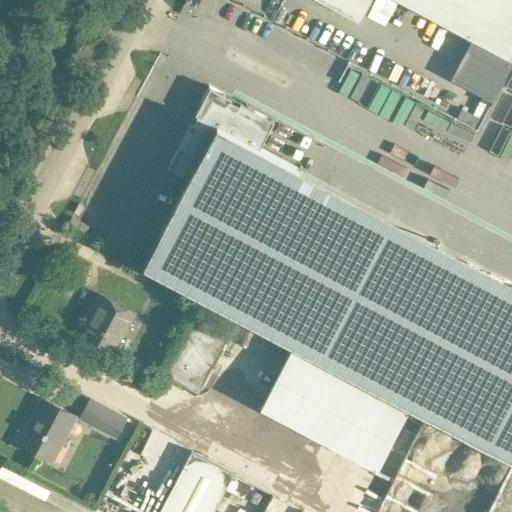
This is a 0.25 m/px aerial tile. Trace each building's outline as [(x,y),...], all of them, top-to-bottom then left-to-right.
[(186,0),(185,3),(196,9),(201,0),(186,0)] [(399,0),(511,60),(511,0),(318,0),(359,22),(371,0),(399,0)] [(193,124),(191,122),(167,167),(188,178),(217,124),(259,147),(273,121),(240,103),(239,105),(233,102),(234,100),(210,87),(193,118),(196,119),(193,124)] [(511,280),(259,147),(217,124),(188,178),(166,220),(142,264),(295,345),(412,407),(511,459),(511,280)] [(71,217),(67,225),(85,235),(89,226),(71,217)] [(80,338),(110,354),(133,312),(98,293),(90,309),(95,311),(80,338)] [(202,302),(164,374),(197,392),(235,320),(202,302)] [(412,407),(295,345),(262,406),(379,468),(412,407)] [(90,396),(78,417),(116,437),(120,429),(149,445),(156,432),(90,396)] [(77,416),(46,400),(32,427),(28,424),(18,443),(52,461),(77,416)] [(251,481),(191,451),(158,511),(210,511),(223,486),(243,497),(251,481)]
